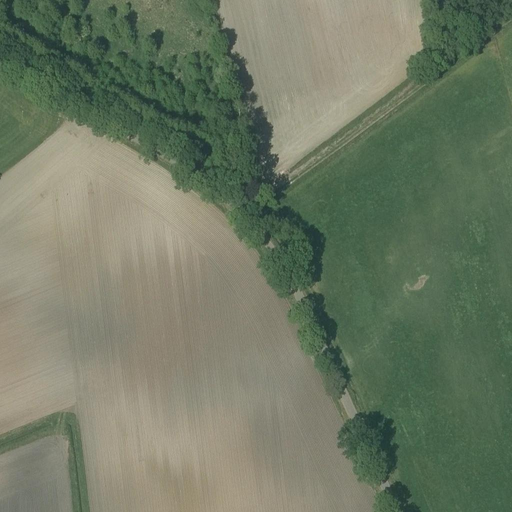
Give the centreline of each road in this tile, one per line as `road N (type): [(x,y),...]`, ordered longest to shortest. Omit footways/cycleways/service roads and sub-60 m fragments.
road 1 (unclassified): [(394,511),(290,280),(241,214),(189,172),(0,60)]
road 2 (track): [(511,10),(241,214)]
